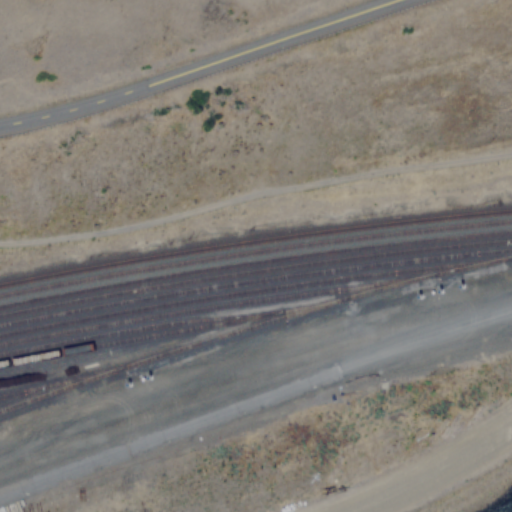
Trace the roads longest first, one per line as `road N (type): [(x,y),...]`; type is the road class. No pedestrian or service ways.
road 1 (track): [(0,244),(100,234),(238,198),(511,154)]
road 2 (tertiary): [(0,126),(252,46)]
road 3 (tertiary): [(252,46),(387,0)]
